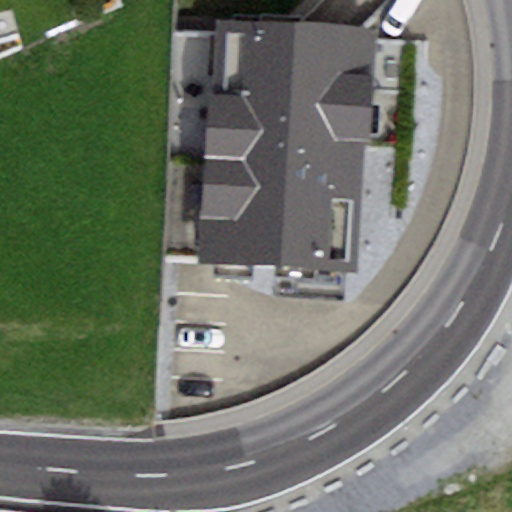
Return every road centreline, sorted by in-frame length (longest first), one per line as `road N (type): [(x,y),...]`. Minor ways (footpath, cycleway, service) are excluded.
road 1 (secondary): [(511,179),(488,247),(442,323),(383,384),(330,421),(222,461),(150,469),(0,463)]
road 2 (unknown): [(200,114),(205,212),(237,269),(269,280),(338,270),(366,246),(398,194),(485,0)]
